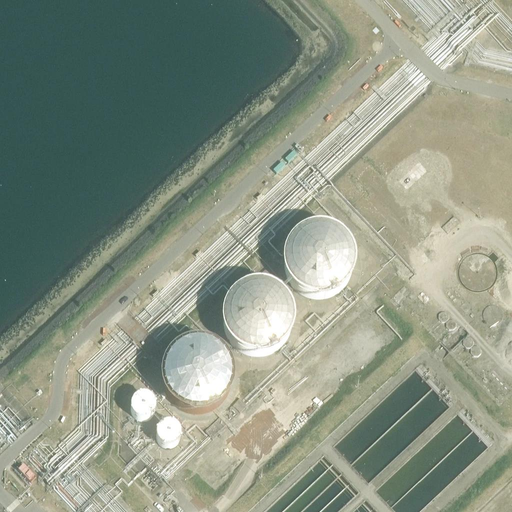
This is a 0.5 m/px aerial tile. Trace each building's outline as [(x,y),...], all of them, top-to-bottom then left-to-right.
[(296,293),(315,300),(332,298),(346,290),(354,277),(356,258),(350,244),(339,233),(320,227),(303,231),(290,241),(283,258),(284,276),(296,293)] [(234,349),(252,357),(270,355),(283,347),(292,334),(294,314),(288,300),(277,289),(258,284),(241,287),(228,298),(221,315),(222,332),(234,349)] [(176,408),(194,416),(212,414),(225,405),(233,393),(236,373),(230,359),(219,348),(200,342),(183,346),(170,357),(163,373),(164,391),(176,408)] [(511,389),(493,370),(486,377),(504,395),(511,389)] [(158,410),(158,409),(157,407),(157,404),(156,402),(154,400),(152,399),(150,397),(148,397),(146,396),(143,397),(141,397),(138,399),(136,400),(135,402),(134,404),(133,406),(133,408),(133,413),(134,415),(136,417),(137,418),(139,420),(142,421),(144,421),(146,421),(149,421),(152,420),(153,418),(156,415),(157,412),(158,410)] [(181,435),(181,433),(180,430),(179,428),(177,427),(176,425),(173,424),(172,423),(169,423),(167,423),(165,424),(162,425),(161,427),(159,429),(158,431),(157,435),(158,439),(159,441),(160,442),(162,444),(164,445),(168,446),(171,446),(173,446),(177,443),(180,440),(180,438),(181,435)]
